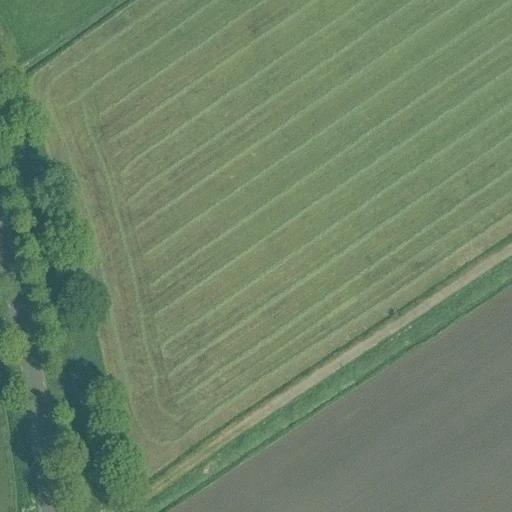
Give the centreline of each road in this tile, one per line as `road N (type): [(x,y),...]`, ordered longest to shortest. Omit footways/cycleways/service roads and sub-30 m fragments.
road 1 (track): [(123,511),(511,253)]
road 2 (tertiary): [(47,511),(24,338),(0,236)]
